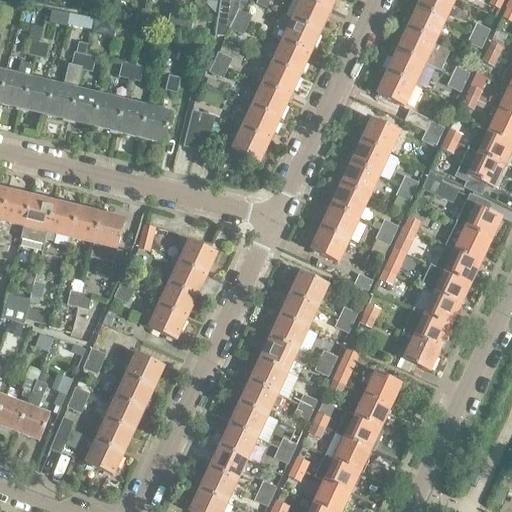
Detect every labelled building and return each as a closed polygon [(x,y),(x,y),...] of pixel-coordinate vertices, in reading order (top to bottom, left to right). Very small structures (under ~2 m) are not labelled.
[(206,0),(206,5),(218,16),(219,5),(219,0),(206,0)] [(218,16),(214,37),(224,38),(228,30),(233,20),(238,10),(239,0),(219,0),(219,5),(218,16)] [(271,0),(257,0),(255,5),(267,11),(271,0)] [(300,0),(292,20),(321,33),(331,12),(306,0),(300,0)] [(306,0),(331,12),(336,0),(306,0)] [(444,20),(452,0),(420,0),(417,8),(444,20)] [(504,0),(490,0),(488,6),(499,12),(504,0)] [(415,33),(433,42),(444,20),(417,8),(415,12),(407,29),(415,33)] [(233,20),(247,27),(252,17),(246,14),(238,10),(233,20)] [(511,12),(506,10),(501,20),(511,24),(511,12)] [(94,20),(69,15),(67,27),(92,32),(94,20)] [(193,19),(169,15),(167,29),(191,33),(193,19)] [(271,38),(281,43),(311,56),(321,33),(292,20),(291,21),(281,16),(271,38)] [(243,37),(247,27),(233,20),(228,30),(243,37)] [(476,25),(472,35),(485,41),(490,31),(476,25)] [(415,61),(423,64),(440,73),(451,51),(433,43),(433,42),(415,33),(407,29),(397,51),(396,53),(415,61)] [(472,35),(467,44),(481,51),(485,41),(472,35)] [(25,56),(36,58),(39,43),(28,40),(25,56)] [(50,46),(39,43),(36,58),(47,61),(50,46)] [(47,116),(71,122),(78,92),(77,92),(82,72),(85,56),(88,46),(78,43),(76,54),(74,53),(71,66),(68,66),(63,88),(55,86),(47,116)] [(271,63),(301,77),(311,56),(281,43),(271,63)] [(490,43),(486,53),(498,59),(503,49),(490,43)] [(213,64),(228,71),(233,61),(218,53),(213,64)] [(396,53),(387,73),(413,85),(415,80),(423,64),(415,61),(396,53)] [(486,53),(481,63),(494,69),(498,59),(486,53)] [(96,59),(85,56),(82,72),(92,74),(96,59)] [(8,75),(0,105),(24,111),(31,80),(30,80),(34,66),(21,63),(18,74),(7,71),(7,75),(8,75)] [(122,63),(118,78),(129,81),(133,66),(122,63)] [(261,85),(291,99),(301,77),(271,63),(261,85)] [(223,81),(228,71),(213,64),(208,74),(223,81)] [(144,69),(133,66),(129,81),(140,84),(144,69)] [(178,79),(169,76),(165,92),(175,94),(175,98),(185,100),(189,81),(192,70),(181,67),(178,79)] [(500,87),(507,90),(511,92),(511,68),(509,67),(506,72),(503,78),(500,87)] [(456,68),(451,78),(465,84),(470,75),(456,68)] [(403,107),(413,85),(387,73),(376,95),(403,107)] [(451,78),(446,88),(460,94),(465,84),(451,78)] [(205,85),(217,91),(220,85),(208,79),(205,85)] [(31,80),(24,111),(47,116),(55,86),(31,80)] [(251,107),(281,121),(291,99),(261,85),(251,107)] [(470,87),(465,97),(478,103),(483,93),(470,87)] [(489,108),(497,112),(511,118),(511,92),(507,90),(502,100),(494,96),(489,108)] [(78,92),(71,122),(94,128),(101,98),(99,97),(78,92)] [(101,98),(94,128),(117,133),(124,103),(116,101),(117,97),(100,93),(99,97),(101,98)] [(465,97),(460,107),(473,113),(478,103),(465,97)] [(124,103),(117,133),(141,139),(148,109),(124,103)] [(158,112),(148,109),(141,139),(164,145),(173,108),(160,104),(158,112)] [(240,128),(271,143),(281,121),(251,107),(240,128)] [(215,118),(192,112),(183,148),(206,153),(215,118)] [(409,112),(404,123),(419,130),(425,133),(439,139),(444,130),(431,123),(432,122),(409,112)] [(487,132),(511,143),(511,118),(497,112),(487,132)] [(361,142),(387,154),(398,132),(372,119),(361,142)] [(240,128),(230,152),(260,166),(271,143),(240,128)] [(416,135),(423,138),(425,133),(419,130),(416,135)] [(449,130),(444,140),(458,145),(462,136),(449,130)] [(477,153),(502,166),(511,145),(511,143),(487,132),(477,153)] [(423,138),(421,143),(435,149),(439,139),(425,133),(423,138)] [(444,140),(439,150),(453,156),(458,145),(444,140)] [(361,142),(351,164),(377,176),(387,154),(361,142)] [(468,150),(458,172),(492,188),(493,186),(496,188),(502,177),(498,175),(502,166),(477,153),(476,155),(468,150)] [(367,198),(377,176),(351,164),(341,186),(367,198)] [(429,173),(421,191),(452,205),(459,191),(441,183),(443,180),(429,173)] [(404,178),(400,188),(414,194),(418,184),(404,178)] [(341,186),(331,208),(357,220),(367,198),(341,186)] [(400,188),(395,197),(409,204),(414,194),(400,188)] [(0,220),(0,221),(23,227),(30,199),(7,193),(0,220)] [(469,195),(455,226),(489,242),(499,219),(486,213),(490,205),(469,195)] [(423,210),(427,201),(418,196),(414,206),(423,210)] [(20,241),(44,246),(47,234),(46,233),(53,205),(30,199),(23,227),(20,241)] [(53,205),(46,233),(47,234),(69,239),(76,210),(53,205)] [(331,208),(320,229),(346,242),(357,220),(331,208)] [(69,239),(92,245),(99,216),(76,210),(69,239)] [(123,222),(99,216),(92,245),(116,251),(123,222)] [(403,228),(416,234),(421,224),(408,218),(403,228)] [(382,226),(380,231),(393,238),(398,228),(384,221),(382,226)] [(371,228),(380,231),(382,226),(374,222),(371,228)] [(155,229),(144,226),(138,251),(149,254),(155,229)] [(455,226),(445,247),(478,264),(489,242),(455,226)] [(403,228),(398,238),(412,244),(415,237),(416,234),(403,228)] [(310,251),(336,263),(346,242),(320,229),(310,251)] [(380,231),(375,241),(389,248),(393,238),(380,231)] [(177,250),(184,253),(179,264),(197,273),(205,276),(215,254),(182,239),(177,250)] [(443,273),(468,285),(474,273),(478,264),(445,247),(434,269),(443,272),(443,273)] [(400,267),(388,262),(384,271),(396,277),(400,267)] [(173,276),(168,286),(195,298),(205,276),(197,273),(179,264),(173,276)] [(430,266),(420,288),(423,290),(432,295),(458,307),(468,285),(443,273),(443,272),(434,269),(430,266)] [(391,287),(396,277),(384,271),(379,282),(391,287)] [(301,273),(290,296),(317,308),(327,286),(301,273)] [(368,293),(372,283),(359,276),(354,286),(368,293)] [(123,279),(118,289),(133,296),(137,286),(123,279)] [(34,283),(30,298),(41,301),(45,286),(34,283)] [(162,300),(158,308),(185,320),(195,298),(168,286),(162,300)] [(118,289),(114,299),(128,306),(133,296),(118,289)] [(414,304),(412,312),(422,316),(448,328),(458,307),(432,295),(423,290),(418,296),(414,304)] [(67,307),(77,310),(81,294),(70,292),(67,307)] [(92,297),(81,294),(77,310),(87,312),(92,297)] [(1,319),(24,326),(30,301),(7,295),(1,319)] [(290,296),(280,317),(307,330),(313,318),(317,308),(290,296)] [(368,306),(363,315),(375,321),(380,311),(368,305),(368,306)] [(158,308),(148,330),(174,342),(185,320),(158,308)] [(344,310),(339,319),(352,325),(357,316),(344,310)] [(371,331),(375,321),(363,315),(359,325),(371,331)] [(415,340),(437,350),(448,328),(422,316),(415,331),(412,338),(415,340)] [(280,317),(270,340),(297,352),(307,330),(280,317)] [(339,319),(335,329),(348,335),(352,325),(339,319)] [(412,338),(401,360),(427,372),(437,350),(415,340),(412,338)] [(270,340),(260,361),(288,374),(293,362),(303,368),(308,358),(297,352),(270,340)] [(86,351),(73,346),(70,354),(83,359),(86,351)] [(91,350),(87,360),(101,367),(106,356),(91,350)] [(324,353),(319,363),(332,369),(337,359),(324,353)] [(152,390),(162,368),(136,355),(126,378),(152,390)] [(87,360),(83,371),(97,377),(101,367),(87,360)] [(250,382),(278,396),(288,374),(260,361),(250,382)] [(319,363),(315,372),(328,378),(332,369),(319,363)] [(337,371),(333,381),(345,387),(349,377),(337,371)] [(364,396),(390,408),(400,386),(375,374),(364,396)] [(55,392),(59,394),(65,396),(72,381),(62,377),(55,392)] [(126,378),(115,399),(141,412),(152,390),(126,378)] [(333,381),(328,392),(340,397),(345,387),(333,381)] [(25,408),(15,433),(37,442),(47,417),(37,413),(48,387),(36,382),(26,409),(25,408)] [(250,382),(239,405),(268,418),(272,407),(283,412),(288,401),(278,396),(250,382)] [(75,389),(71,399),(85,406),(90,395),(75,389)] [(67,397),(59,394),(53,407),(61,410),(67,397)] [(303,396),(299,406),(312,412),(317,403),(303,396)] [(354,418),(379,430),(390,408),(364,396),(354,418)] [(81,416),(85,406),(71,399),(66,410),(81,416)] [(105,421),(131,433),(141,412),(115,399),(105,421)] [(3,400),(0,407),(0,427),(15,433),(25,408),(17,405),(3,400)] [(229,427),(258,440),(268,418),(239,405),(229,427)] [(299,406),(294,416),(307,422),(312,412),(299,406)] [(378,432),(379,430),(354,418),(345,413),(335,435),(343,439),(369,452),(373,443),(377,445),(382,434),(378,432)] [(317,415),(312,425),(325,431),(329,421),(317,415)] [(63,419),(60,426),(71,431),(75,424),(63,419)] [(121,455),(131,433),(105,421),(95,443),(121,455)] [(320,441),(325,431),(312,425),(308,435),(320,441)] [(49,451),(61,456),(71,431),(60,426),(49,451)] [(264,443),(258,440),(229,427),(219,449),(247,462),(254,465),(264,443)] [(333,461),(359,473),(369,452),(343,439),(333,461)] [(283,441),(279,450),(291,456),(296,447),(283,441)] [(110,477),(121,455),(95,443),(84,465),(110,477)] [(219,449),(209,469),(238,483),(247,462),(219,449)] [(279,450),(274,460),(287,466),(291,456),(279,450)] [(377,457),(375,462),(389,468),(391,464),(377,457)] [(297,459),(292,469),(304,474),(309,464),(297,459)] [(333,461),(323,483),(348,495),(359,473),(333,461)] [(209,469),(198,492),(228,505),(238,483),(209,469)] [(300,484),(304,474),(292,469),(288,479),(300,484)] [(263,483),(259,493),(272,499),(276,489),(263,483)] [(312,504),(328,511),(340,511),(348,495),(323,483),(312,504)] [(198,492),(188,511),(225,511),(228,505),(198,492)] [(259,493),(254,502),(267,508),(272,499),(259,493)] [(277,502),(272,511),(286,511),(288,508),(277,502)]
